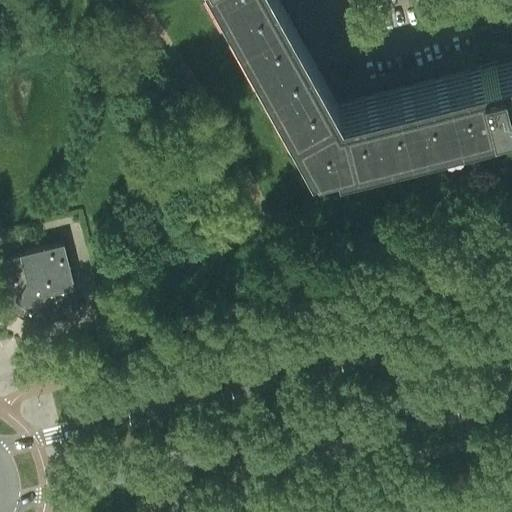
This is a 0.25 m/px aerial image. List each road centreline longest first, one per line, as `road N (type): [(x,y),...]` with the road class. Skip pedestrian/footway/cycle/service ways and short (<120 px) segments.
road 1 (secondary): [(511,321),(0,449)]
road 2 (secondary): [(4,507),(511,377)]
